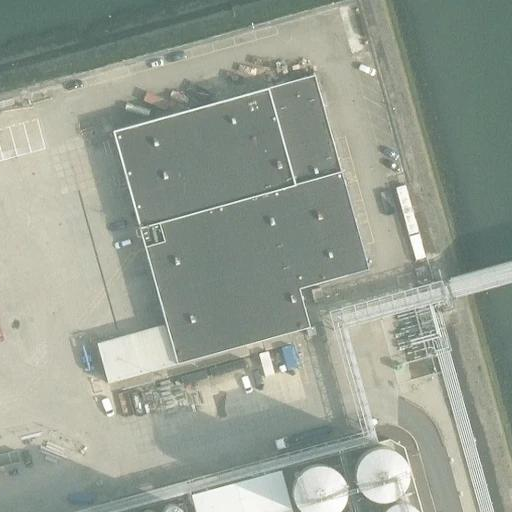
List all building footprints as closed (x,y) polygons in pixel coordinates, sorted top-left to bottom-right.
[(314,75),(108,132),(165,326),(177,368),(287,334),(306,328),(295,291),(367,271),(314,75)] [(370,449),(363,454),(358,459),(355,466),(354,474),(355,482),(358,489),(363,494),(369,499),(377,501),(384,501),(392,499),(398,495),(403,489),(407,482),(408,474),(407,467),(404,460),(399,454),(392,450),(385,447),(377,447),(370,449)] [(307,467),(300,471),(295,476),(292,483),(290,491),(292,499),(295,506),(300,511),(334,511),(335,511),(340,506),(344,499),(345,491),(344,484),(341,477),(336,471),(329,467),(322,464),(314,464),(307,467)] [(288,511),(277,471),(189,495),(193,511),(288,511)] [(169,502),(166,503),(163,505),(161,508),(160,511),(179,511),(179,510),(178,507),(176,504),(173,503),(169,502)] [(385,506),(381,511),(380,511),(416,511),(416,510),(412,506),(407,503),(401,502),(395,502),(390,503),(385,506)]
